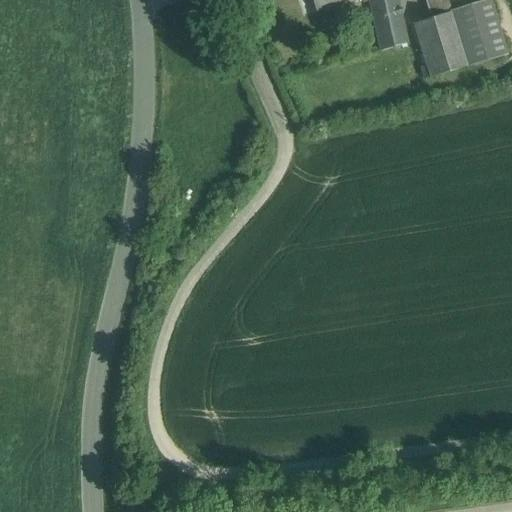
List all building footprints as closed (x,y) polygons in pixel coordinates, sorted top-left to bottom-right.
[(312,0),(317,12),(359,0),(312,0)] [(397,0),(369,0),(381,51),(408,44),(397,0)] [(447,0),(425,0),(431,19),(451,12),(447,0)] [(493,0),(492,0),(451,12),(468,66),(510,54),(498,14),(493,0)] [(431,19),(415,24),(431,77),(468,66),(451,12),(431,19)]
